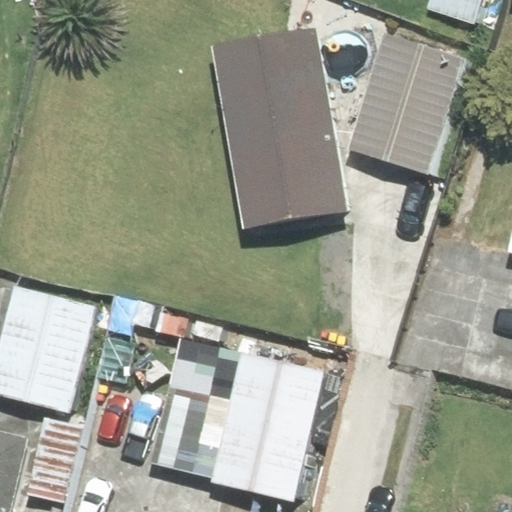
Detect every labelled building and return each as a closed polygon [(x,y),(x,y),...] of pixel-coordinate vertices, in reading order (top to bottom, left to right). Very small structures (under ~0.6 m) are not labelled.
[(487,0),(445,0),(442,12),(482,23),(487,0)] [(336,33),(232,50),(262,233),(366,216),(336,33)] [(480,66),(405,39),(365,154),(441,180),(480,66)] [(108,310),(32,294),(10,401),(86,417),(108,310)] [(341,380),(259,359),(246,411),(185,396),(165,475),(307,511),(341,380)] [(95,428),(54,420),(50,439),(38,498),(79,506),(95,428)] [(30,511),(48,442),(0,429),(0,511),(30,511)]
